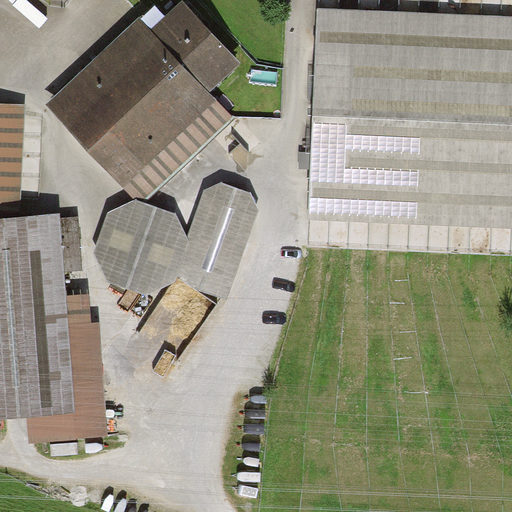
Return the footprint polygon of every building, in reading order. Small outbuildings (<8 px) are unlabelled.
[(511,14),(316,6),(314,41),(511,49),(511,14)] [(511,201),(511,49),(314,41),(308,192),(511,201)] [(27,107),(0,104),(0,219),(20,218),(27,107)] [(220,183),(203,193),(188,238),(174,284),(227,301),(255,210),(251,193),(220,183)] [(511,201),(308,192),(307,219),(511,229),(511,201)] [(175,213),(136,200),(108,212),(94,252),(108,282),(146,295),(174,284),(188,238),(175,213)] [(0,219),(0,420),(26,419),(74,415),(66,298),(60,216),(20,218),(0,219)] [(89,296),(66,298),(74,415),(26,419),(28,445),(77,442),(77,440),(107,438),(99,325),(91,325),(89,296)]
